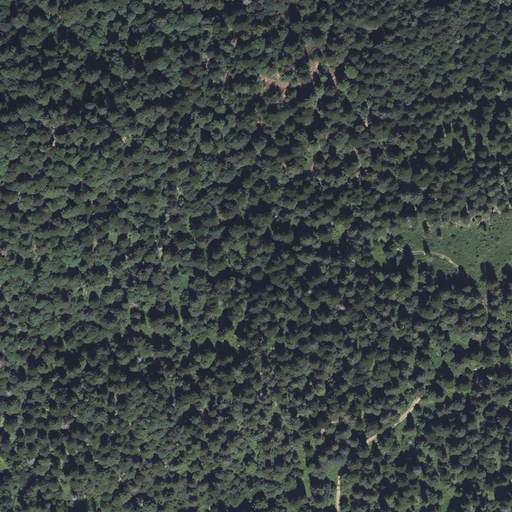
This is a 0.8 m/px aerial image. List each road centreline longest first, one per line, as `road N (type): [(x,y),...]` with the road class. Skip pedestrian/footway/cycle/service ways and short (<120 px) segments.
road 1 (track): [(511,357),(458,268),(383,242),(371,224),(360,188),(369,138),(343,74),(347,52),(334,22),(311,0)]
road 2 (track): [(338,511),(347,456),(403,417),(433,378),(511,361)]
